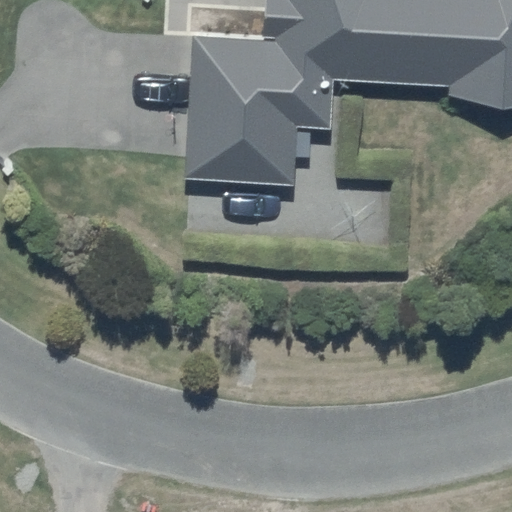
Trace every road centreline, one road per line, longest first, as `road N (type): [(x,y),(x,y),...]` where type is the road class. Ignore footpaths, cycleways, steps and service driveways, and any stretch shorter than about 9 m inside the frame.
road 1 (residential): [(286,511),(157,503),(0,452)]
road 2 (residential): [(511,485),(330,511)]
